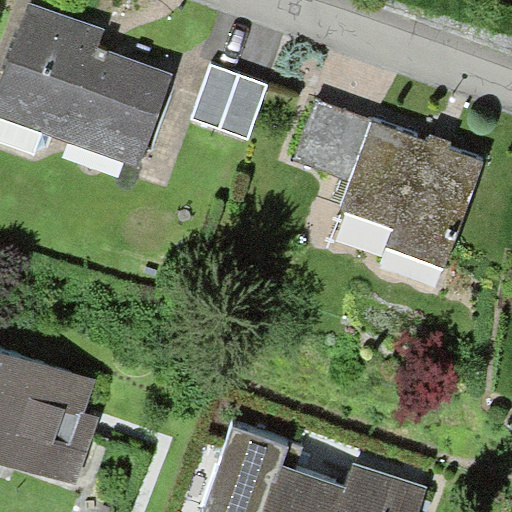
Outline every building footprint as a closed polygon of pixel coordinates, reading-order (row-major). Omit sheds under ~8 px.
[(134,161),(163,78),(100,55),(102,49),(94,46),(91,54),(80,50),(87,31),(24,9),(0,77),(0,141),(30,152),(41,146),(47,130),(134,161)] [(244,139),(263,85),(206,65),(187,119),(170,169),(209,183),(227,133),(244,139)] [(433,285),(479,160),(312,101),(290,161),(346,180),(336,208),(390,228),(377,265),(433,285)] [(46,399),(57,403),(67,375),(0,351),(0,453),(35,466),(51,420),(40,417),(46,399)] [(216,432),(249,443),(257,420),(224,408),(216,432)] [(412,511),(417,499),(344,474),(340,486),(272,462),(255,511),(412,511)]
